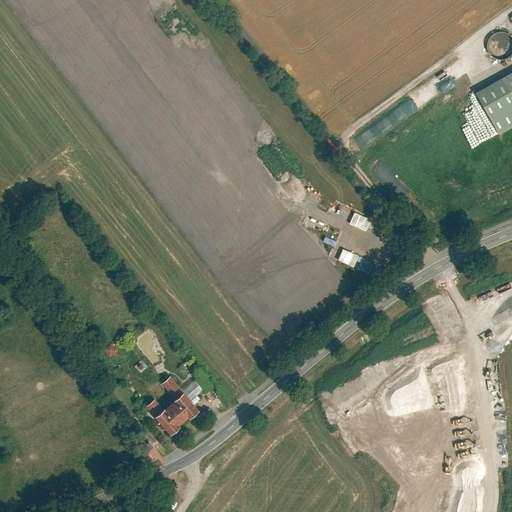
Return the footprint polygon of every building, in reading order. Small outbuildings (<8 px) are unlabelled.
[(488,34),(487,55),(508,55),(509,35),(488,34)] [(511,74),(479,93),(503,135),(511,129),(511,74)] [(399,113),(397,111),(370,130),(375,138),(408,114),(404,109),(399,113)] [(109,359),(118,350),(111,343),(102,352),(109,359)] [(157,400),(151,406),(175,435),(205,410),(195,399),(205,391),(197,381),(185,391),(172,377),(164,384),(179,402),(167,412),(157,400)]
